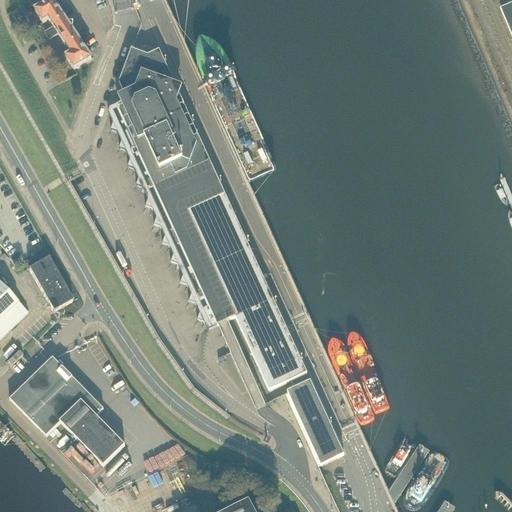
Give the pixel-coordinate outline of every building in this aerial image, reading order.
[(65,19),(53,1),(46,5),(45,3),(41,6),(42,8),(36,12),(44,24),(49,20),(54,28),(45,34),(50,41),(51,40),(59,35),(63,41),(73,55),(67,59),(75,71),(92,59),(80,41),(65,19)] [(29,8),(28,8),(26,4),(21,7),(21,8),(27,18),(32,15),(29,8)] [(511,4),(501,9),(511,35),(511,4)] [(236,320),(270,393),(308,375),(263,278),(226,196),(210,162),(180,96),(175,86),(160,52),(149,57),(140,54),(136,53),(134,52),(132,51),(120,84),(125,95),(123,96),(123,95),(118,98),(121,105),(118,106),(118,105),(111,109),(109,114),(114,125),(111,132),(115,133),(118,134),(122,143),(120,150),(123,151),(127,153),(131,162),(128,169),(132,170),(135,171),(139,180),(137,187),(140,188),(143,190),(149,201),(146,208),(149,209),(153,210),(157,220),(155,227),(158,228),(161,229),(166,238),(163,245),(167,246),(170,247),(174,256),(171,263),(175,265),(178,266),(184,278),(181,284),(184,285),(188,287),(192,296),(189,303),(193,304),(196,306),(201,315),(198,321),(201,323),(205,324),(207,328),(208,331),(213,329),(218,327),(218,328),(219,328),(222,326),(226,324),(228,324),(228,323),(236,320)] [(53,313),(73,302),(49,259),(29,270),(53,313)] [(0,341),(28,314),(0,285),(0,341)] [(19,352),(8,363),(12,367),(23,356),(19,352)] [(222,358),(218,360),(220,363),(221,365),(222,365),(227,362),(226,360),(228,359),(226,356),(222,358)] [(97,418),(104,410),(54,359),(11,401),(47,438),(61,424),(104,468),(126,447),(97,418)] [(321,466),(345,456),(311,382),(288,393),(321,466)] [(175,482),(180,495),(192,490),(187,477),(175,482)] [(118,507),(158,490),(152,478),(113,495),(118,507)] [(496,497),(510,511),(511,511),(511,501),(503,493),(501,492),(497,492),(496,492),(496,497)]
